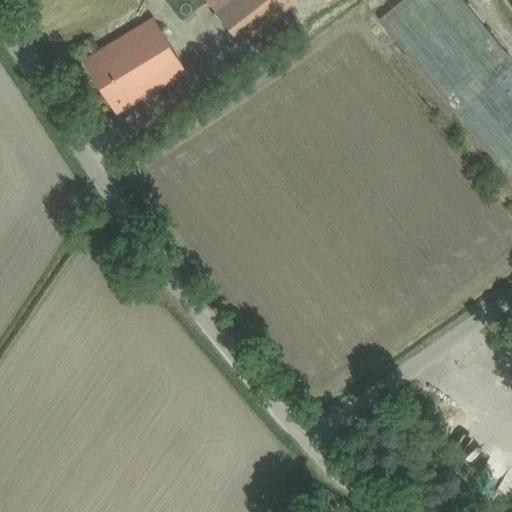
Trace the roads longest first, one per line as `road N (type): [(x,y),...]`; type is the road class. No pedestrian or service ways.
road 1 (unclassified): [(305,443),(157,261),(0,27)]
road 2 (unclassified): [(305,443),(511,297)]
